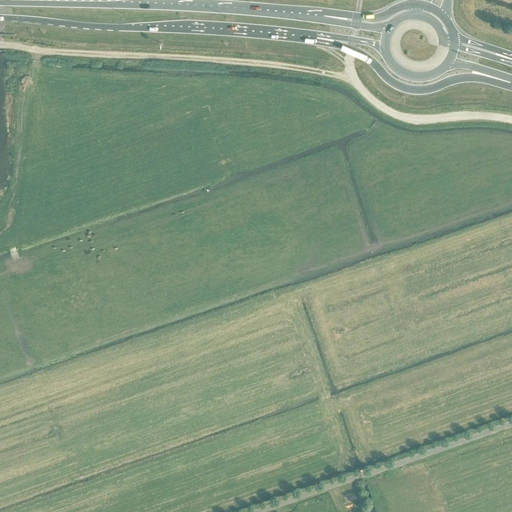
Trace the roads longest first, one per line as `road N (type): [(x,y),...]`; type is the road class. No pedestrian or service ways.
road 1 (track): [(0,45),(284,64),(346,77),(382,109),(406,118),(511,121)]
road 2 (primary): [(323,16),(0,2)]
road 3 (primary): [(0,17),(316,37)]
road 4 (primary): [(316,37),(357,51),(411,90),(498,78)]
